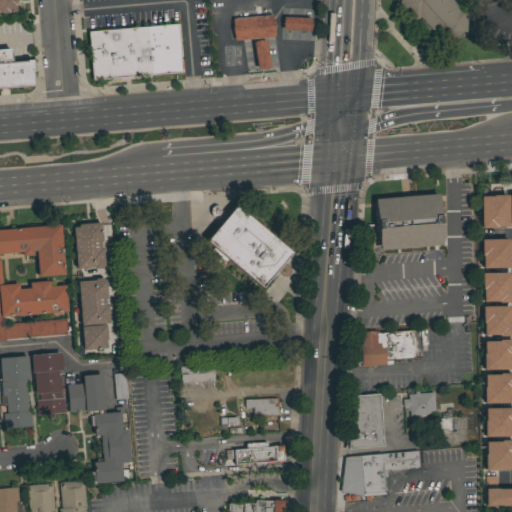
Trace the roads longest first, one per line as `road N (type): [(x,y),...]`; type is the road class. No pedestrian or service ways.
road 1 (primary): [(328,99),(0,132)]
road 2 (primary): [(108,184),(164,153),(283,137),(331,115)]
road 3 (primary): [(0,192),(212,171)]
road 4 (secondary): [(314,511),(326,322)]
road 5 (primary): [(511,104),(411,118),(337,156)]
road 6 (primary): [(337,156),(486,142)]
road 7 (residential): [(55,0),(64,127)]
road 8 (primary): [(479,84),(353,97)]
road 9 (primary): [(212,171),(337,156)]
